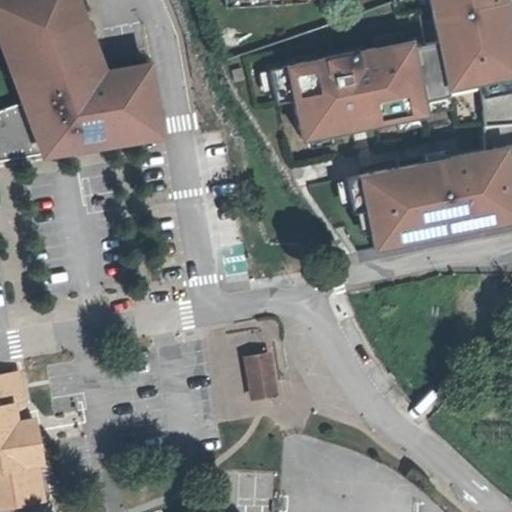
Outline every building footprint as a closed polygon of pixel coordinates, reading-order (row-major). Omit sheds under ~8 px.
[(0,108),(0,158),(9,157),(7,148),(104,132),(110,122),(100,71),(104,70),(76,0),(0,0),(0,40),(23,100),(25,105),(20,107),(14,104),(0,108)] [(373,208),(381,247),(511,220),(511,37),(505,0),(504,0),(428,0),(436,40),(408,46),(407,41),(274,68),(281,105),(296,102),(303,144),(431,116),(426,94),(454,88),(452,78),(478,74),(493,147),(352,176),(360,211),(373,208)] [(148,63),(115,68),(125,129),(157,124),(148,63)] [(7,148),(9,157),(98,143),(159,133),(157,124),(125,129),(115,68),(104,70),(100,71),(110,122),(104,132),(7,148)] [(253,397),(274,394),(268,354),(247,358),(253,397)] [(16,426),(12,404),(23,402),(18,372),(0,374),(0,507),(40,501),(34,463),(23,465),(19,444),(15,445),(12,426),(16,426)] [(39,462),(31,419),(26,420),(23,402),(12,404),(16,426),(12,426),(15,445),(19,444),(23,465),(34,463),(39,462)]
